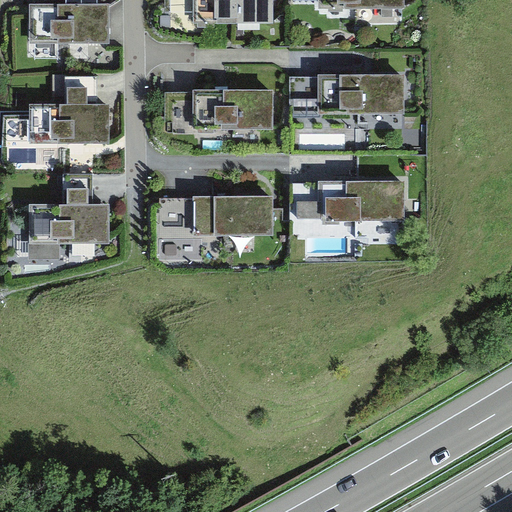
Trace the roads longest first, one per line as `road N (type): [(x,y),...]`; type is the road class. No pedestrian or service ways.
road 1 (unknown): [(133,153),(428,155)]
road 2 (unclassified): [(130,0),(135,257)]
road 3 (motorway): [(511,404),(325,511)]
road 4 (unknown): [(131,49),(334,59)]
